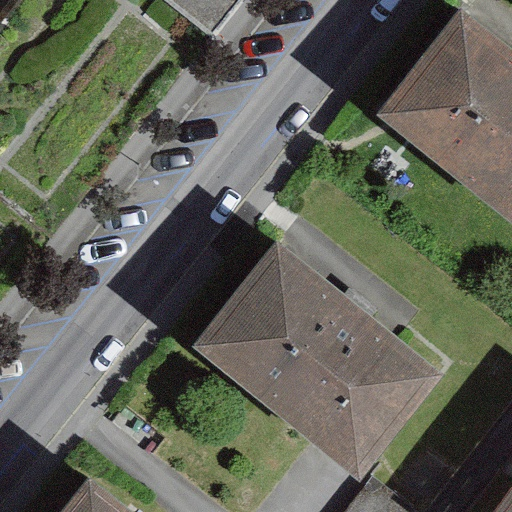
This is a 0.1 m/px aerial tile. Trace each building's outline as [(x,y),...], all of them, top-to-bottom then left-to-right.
[(0,308),(219,38),(172,0),(29,0),(0,38),(0,308)] [(172,0),(219,38),(249,0),(172,0)] [(511,49),(464,11),(380,117),(511,221),(511,49)] [(277,239),(192,345),(362,481),(447,375),(277,239)] [(137,511),(95,478),(67,511),(137,511)] [(511,511),(511,490),(501,482),(478,511),(511,511)] [(420,511),(384,483),(361,511),(420,511)]
